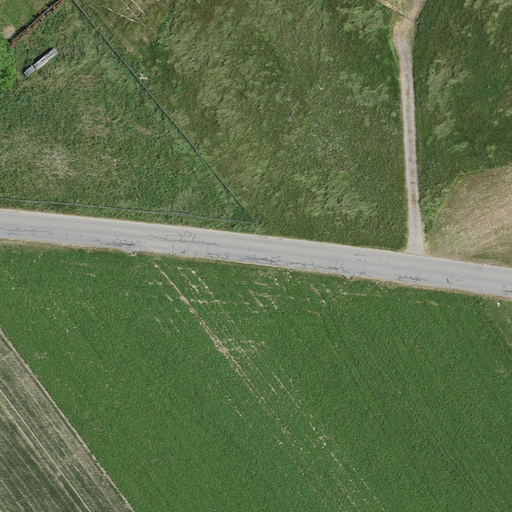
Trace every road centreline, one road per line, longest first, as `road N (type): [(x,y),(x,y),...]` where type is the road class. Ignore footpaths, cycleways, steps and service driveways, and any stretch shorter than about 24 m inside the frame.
road 1 (unclassified): [(511,284),(0,226)]
road 2 (track): [(416,269),(403,27),(417,0)]
